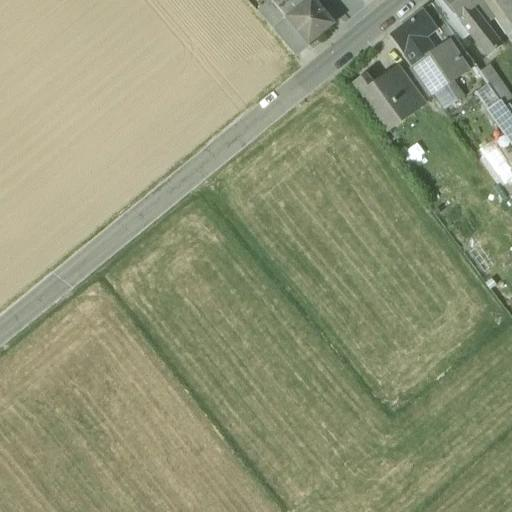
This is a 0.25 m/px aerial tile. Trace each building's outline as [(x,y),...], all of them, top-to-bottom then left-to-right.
[(309,0),(272,0),(271,2),(286,20),(306,46),(331,26),(309,0)] [(480,1),(479,0),(440,0),(471,38),(485,27),(482,22),(471,9),(480,1)] [(511,0),(479,0),(480,1),(481,1),(482,0),(498,0),(506,11),(511,19),(511,0)] [(506,11),(498,0),(482,0),(481,1),(505,37),(511,31),(511,19),(506,11)] [(271,2),(257,13),(272,31),(286,20),(271,2)] [(430,5),(416,16),(428,33),(432,30),(442,22),(430,5)] [(416,16),(389,37),(428,92),(443,81),(446,85),(464,73),(449,49),(447,50),(431,61),(417,41),(428,33),(416,16)] [(306,46),(286,20),(272,31),(294,56),(306,46)] [(442,22),(432,30),(447,50),(449,49),(457,43),(442,22)] [(485,27),(471,38),(483,53),(496,42),(485,27)] [(475,67),(457,43),(449,49),(464,73),(464,74),(475,67)] [(509,99),(487,68),(480,74),(487,84),(501,104),(509,99)] [(397,71),(387,78),(401,97),(411,90),(397,71)] [(387,78),(372,88),(365,79),(354,87),(383,126),(409,107),(401,97),(387,78)] [(487,84),(476,92),(489,111),(489,114),(501,104),(487,84)] [(511,119),(501,104),(489,114),(488,114),(511,146),(511,119)]
